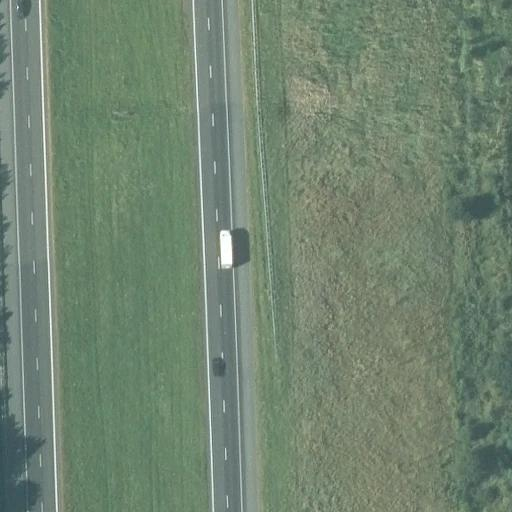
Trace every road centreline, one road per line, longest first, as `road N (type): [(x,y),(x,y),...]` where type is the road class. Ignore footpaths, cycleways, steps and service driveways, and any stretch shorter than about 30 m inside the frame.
road 1 (motorway): [(224,511),(206,0)]
road 2 (motorway): [(23,0),(39,511)]
